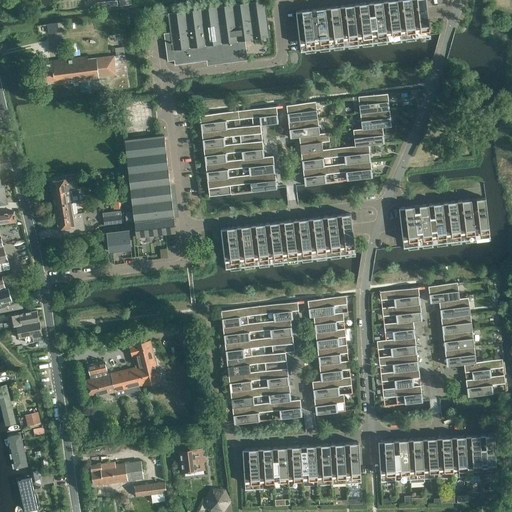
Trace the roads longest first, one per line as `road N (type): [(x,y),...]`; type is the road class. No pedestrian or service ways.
road 1 (residential): [(289,4),(278,5),(284,60),(168,75),(185,225)]
road 2 (residential): [(389,202),(373,235),(364,288),(370,432)]
road 3 (unclassified): [(77,511),(43,282)]
road 4 (residential): [(209,307),(223,434),(233,446),(312,438)]
road 5 (residential): [(457,0),(389,202)]
road 6 (unclassified): [(43,282),(0,75)]
road 7 (residential): [(185,225),(189,265),(43,282)]
road 8 (residential): [(438,427),(421,285)]
